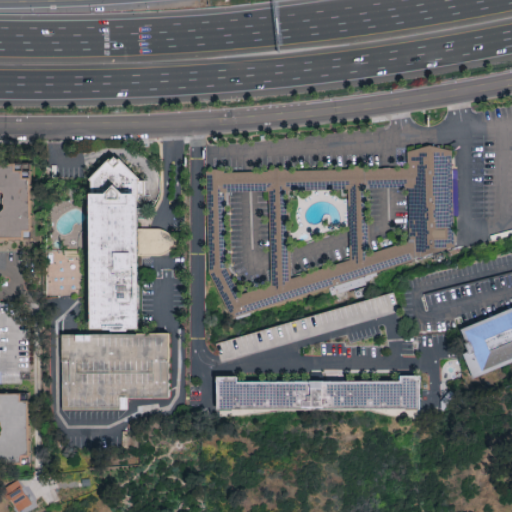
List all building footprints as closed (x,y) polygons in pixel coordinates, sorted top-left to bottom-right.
[(208,174),(209,272),(229,321),(432,253),(451,246),(449,152),(427,148),(407,154),(409,168),(387,169),(250,173),(208,174)] [(91,328),(93,193),(93,179),(115,158),(139,179),(138,328),(91,328)] [(0,244),(0,169),(16,169),(26,178),(32,185),(33,239),(33,244),(0,244)] [(139,254),(170,253),(169,228),(138,229),(139,254)] [(217,345),(222,361),(399,310),(395,294),(217,345)] [(511,364),(483,377),(464,331),(511,311),(511,364)] [(64,337),(63,408),(118,409),(118,394),(169,394),(169,333),(64,337)] [(220,381),(220,411),(422,411),(420,378),(220,381)] [(0,391),(22,391),(21,401),(30,400),(30,433),(30,460),(0,461),(0,391)] [(14,511),(31,504),(19,480),(3,487),(14,511)]
